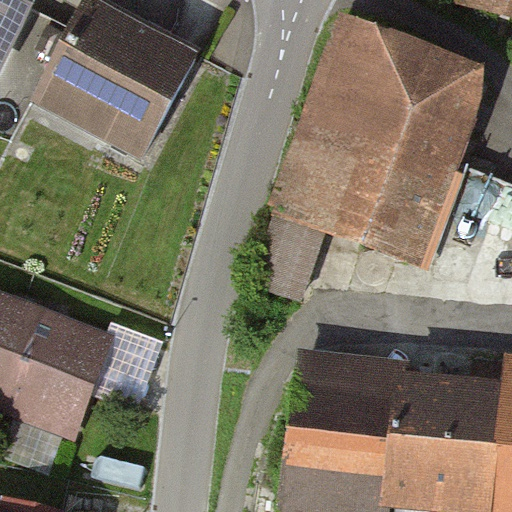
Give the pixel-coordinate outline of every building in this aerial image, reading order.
[(0,0),(0,140),(17,150),(37,112),(141,166),(197,58),(98,7),(101,0),(0,0)] [(511,0),(476,0),(475,5),(511,14),(511,0)] [(483,81),(353,33),(260,283),(302,299),(327,232),(415,265),(483,81)] [(117,336),(0,294),(0,417),(78,445),(117,336)] [(511,511),(511,391),(508,391),(510,369),(474,365),(469,395),(300,379),(281,511),(393,511),(395,506),(468,511),(511,511)]
